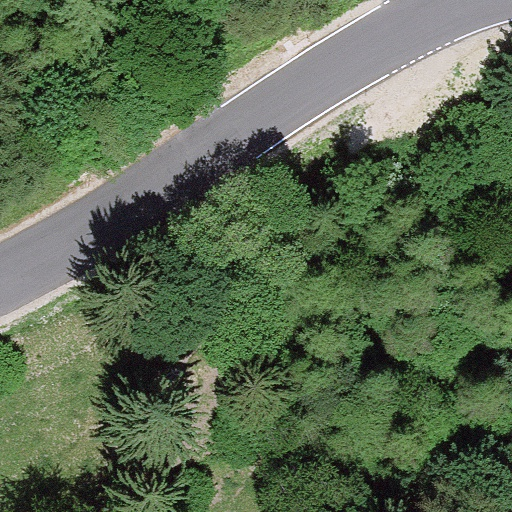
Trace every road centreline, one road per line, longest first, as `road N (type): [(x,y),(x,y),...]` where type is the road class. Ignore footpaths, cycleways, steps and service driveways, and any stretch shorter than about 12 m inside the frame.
road 1 (tertiary): [(0,270),(102,219),(391,28),(465,0)]
road 2 (track): [(121,511),(149,483),(295,216),(350,136),(332,64)]
